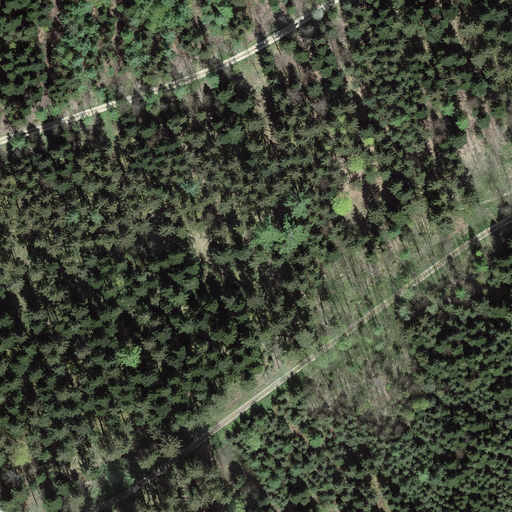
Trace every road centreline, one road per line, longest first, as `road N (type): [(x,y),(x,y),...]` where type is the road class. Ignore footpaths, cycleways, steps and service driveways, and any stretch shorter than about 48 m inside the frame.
road 1 (track): [(89,511),(511,219)]
road 2 (track): [(0,145),(195,85),(339,0)]
